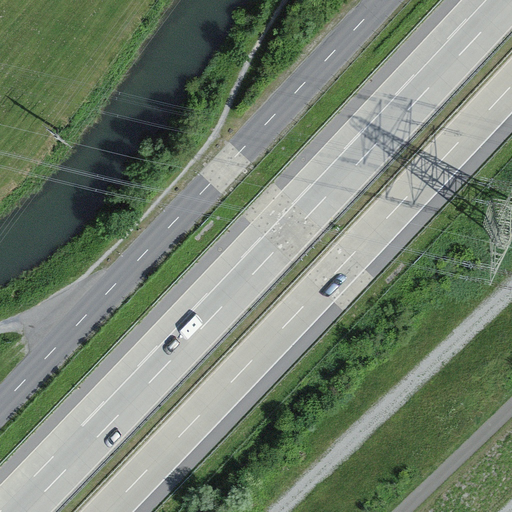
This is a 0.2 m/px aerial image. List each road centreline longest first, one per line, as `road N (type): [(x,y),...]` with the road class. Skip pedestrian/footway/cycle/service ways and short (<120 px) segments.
road 1 (motorway): [(507,0),(23,511)]
road 2 (motorway): [(109,511),(511,89)]
road 3 (unclassified): [(386,0),(0,411)]
road 4 (track): [(103,302),(101,267),(224,130),(289,0)]
road 5 (track): [(511,299),(285,511)]
road 6 (track): [(511,407),(402,511)]
